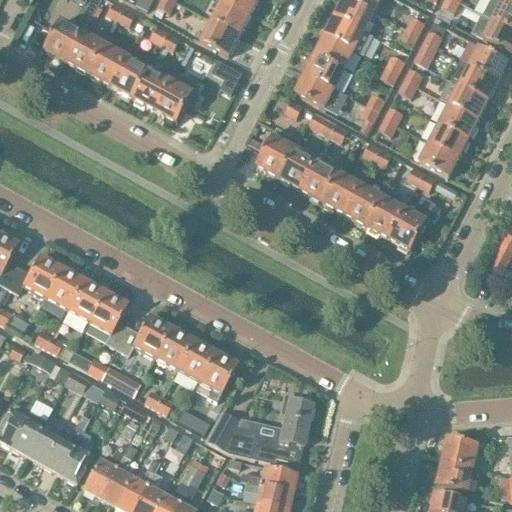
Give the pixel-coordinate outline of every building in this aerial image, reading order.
[(65,0),(83,9),(88,0),(65,0)] [(88,0),(83,9),(77,20),(89,26),(103,1),(100,0),(88,0)] [(163,0),(162,0),(157,11),(170,18),(176,6),(163,0)] [(223,0),(212,23),(240,38),(260,0),(223,0)] [(343,0),(343,1),(374,17),(382,0),(343,0)] [(446,0),(440,12),(454,19),(460,7),(446,0)] [(492,0),(490,0),(481,18),(492,23),(511,34),(511,9),(502,4),(492,0)] [(511,0),(503,0),(502,4),(511,9),(511,0)] [(343,1),(334,20),(364,36),(374,17),(343,1)] [(106,20),(117,26),(124,13),(113,7),(106,20)] [(124,13),(117,26),(128,33),(136,19),(124,13)] [(61,24),(44,54),(67,67),(84,37),(89,26),(77,20),(77,19),(71,30),(61,24)] [(334,20),(324,39),(354,55),(364,36),(334,20)] [(411,21),(405,33),(418,40),(424,28),(411,21)] [(212,23),(200,46),(228,61),(240,38),(212,23)] [(511,34),(492,23),(482,43),(511,59),(511,58),(511,34)] [(128,61),(112,92),(133,103),(150,73),(130,62),(133,57),(134,58),(135,57),(138,58),(153,29),(146,25),(128,61)] [(432,27),(422,47),(435,54),(441,41),(442,41),(446,34),(432,27)] [(150,45),(161,51),(168,38),(157,31),(150,45)] [(399,44),(412,51),(418,40),(405,33),(399,44)] [(84,37),(67,67),(90,79),(106,49),(84,37)] [(168,38),(161,51),(173,57),(180,44),(168,38)] [(324,39),(314,59),(344,74),(354,55),(324,39)] [(422,47),(416,58),(429,65),(435,54),(422,47)] [(106,49),(90,79),(112,92),(128,61),(106,49)] [(478,50),(468,71),(498,86),(508,65),(478,50)] [(194,68),(206,75),(213,62),(201,56),(194,68)] [(314,59),(304,78),(334,94),(344,74),(314,59)] [(391,60),(385,71),(398,78),(404,66),(391,60)] [(150,73),(133,103),(154,115),(171,85),(177,76),(164,69),(159,78),(150,73)] [(379,83),(392,90),(398,78),(385,71),(379,83)] [(468,71),(458,89),(488,105),(498,86),(468,71)] [(231,72),(224,84),(220,93),(231,99),(242,78),(231,72)] [(409,72),(402,86),(416,93),(423,79),(409,72)] [(304,78),(294,97),(324,113),(334,94),(304,78)] [(171,85),(154,115),(177,128),(190,103),(192,105),(196,98),(171,85)] [(402,86),(397,96),(411,103),(416,93),(402,86)] [(458,89),(448,109),(478,125),(488,105),(458,89)] [(371,98),(365,110),(378,117),(384,105),(371,98)] [(291,105),(284,117),(295,123),(302,111),(291,105)] [(448,109),(438,128),(468,143),(478,125),(448,109)] [(364,125),(360,133),(368,137),(378,117),(365,110),(359,122),(364,125)] [(389,112),(383,124),(397,131),(403,119),(389,112)] [(307,131),(328,142),(335,129),(314,117),(307,131)] [(383,124),(377,135),(391,142),(397,131),(383,124)] [(438,128),(428,147),(458,163),(468,143),(438,128)] [(335,129),(328,142),(340,149),(348,136),(335,129)] [(276,132),(272,139),(255,170),(278,183),(295,152),(299,144),(276,132)] [(428,147),(418,166),(448,182),(458,163),(428,147)] [(362,161),(372,166),(380,153),(369,148),(362,161)] [(295,152),(278,183),(299,194),(320,157),(310,151),(306,158),(295,152)] [(380,153),(372,166),(385,173),(392,160),(380,153)] [(320,157),(299,194),(322,207),(339,176),(318,164),(321,158),(320,157)] [(405,184),(417,190),(424,177),(412,171),(405,184)] [(339,176),(322,207),(343,219),(361,187),(339,176)] [(424,177),(417,190),(428,197),(435,184),(424,177)] [(440,186),(435,194),(444,199),(449,191),(440,186)] [(361,187),(343,219),(366,231),(383,200),(361,187)] [(383,200),(366,231),(387,243),(405,212),(383,200)] [(405,212),(387,243),(411,256),(428,224),(427,224),(428,222),(434,226),(441,215),(435,211),(436,209),(422,201),(417,211),(408,206),(405,212)] [(511,240),(506,238),(489,270),(502,277),(511,257),(511,240)] [(0,290),(6,294),(18,272),(7,267),(17,249),(0,240),(0,290)] [(18,272),(6,294),(17,300),(21,292),(43,304),(60,273),(38,261),(28,278),(18,272)] [(60,273),(43,304),(64,316),(82,285),(60,273)] [(82,285),(64,316),(87,329),(104,297),(82,285)] [(104,297),(87,329),(108,340),(104,348),(116,355),(128,333),(117,327),(127,310),(104,297)] [(0,311),(0,329),(3,331),(10,317),(0,311)] [(128,333),(116,355),(126,361),(131,352),(153,364),(170,333),(148,321),(138,339),(128,333)] [(170,333),(153,364),(175,376),(192,345),(170,333)] [(40,334),(33,347),(44,353),(51,340),(40,334)] [(51,340),(44,353),(55,359),(62,346),(51,340)] [(192,345),(175,376),(197,388),(213,357),(192,345)] [(8,359),(19,365),(24,355),(13,349),(8,359)] [(27,365),(49,377),(54,367),(32,355),(27,365)] [(213,357),(197,388),(219,400),(236,370),(213,357)] [(93,363),(85,376),(99,383),(106,370),(93,363)] [(52,383),(63,389),(66,384),(70,376),(60,370),(52,383)] [(106,370),(99,383),(113,391),(119,377),(106,370)] [(80,399),(81,397),(87,386),(70,376),(66,384),(63,389),(80,399)] [(87,386),(81,397),(98,406),(104,395),(87,386)] [(150,394),(143,408),(154,414),(161,400),(150,394)] [(118,418),(124,406),(104,395),(98,406),(113,414),(112,415),(118,418)] [(161,400),(154,414),(165,420),(172,406),(161,400)] [(204,445),(226,458),(285,472),(287,466),(298,469),(298,467),(297,467),(301,451),(302,452),(303,446),(304,447),(304,446),(303,446),(304,439),(306,440),(306,439),(305,439),(311,411),(297,407),(298,403),(285,400),(281,417),(285,418),(279,445),(255,439),(256,435),(236,430),(237,427),(220,417),(204,445)] [(0,415),(0,448),(8,452),(28,417),(32,410),(27,407),(23,414),(11,407),(5,418),(0,415)] [(124,417),(137,425),(141,416),(128,409),(124,417)] [(183,415),(177,426),(203,440),(208,429),(183,415)] [(28,417),(8,452),(25,462),(45,425),(36,421),(28,417)] [(81,420),(74,432),(81,436),(88,423),(81,420)] [(154,440),(161,427),(153,422),(146,435),(154,440)] [(45,425),(25,462),(41,471),(57,441),(49,437),(53,430),(45,425)] [(137,430),(129,426),(122,439),(129,443),(137,430)] [(159,440),(171,446),(176,435),(165,429),(159,440)] [(57,441),(41,471),(57,480),(82,436),(81,436),(74,432),(66,446),(57,441)] [(82,436),(57,480),(75,489),(91,460),(81,455),(89,440),(82,436)] [(174,453),(184,458),(191,444),(182,438),(174,453)] [(446,441),(441,465),(473,473),(478,449),(446,441)] [(124,453),(98,502),(113,511),(130,481),(122,476),(129,465),(130,465),(136,453),(127,448),(124,453)] [(82,494),(98,502),(124,453),(118,449),(107,468),(99,464),(82,494)] [(130,481),(113,511),(115,511),(132,511),(158,466),(152,463),(139,486),(130,481)] [(158,466),(132,511),(153,511),(161,497),(154,494),(169,467),(161,463),(159,467),(158,466)] [(441,465),(435,490),(467,497),(473,473),(441,465)] [(161,497),(153,511),(173,511),(194,475),(189,472),(180,488),(179,487),(171,502),(161,497)] [(239,485),(245,487),(291,498),(295,479),(262,472),(259,481),(240,477),(240,478),(239,485)] [(194,475),(173,511),(188,511),(186,511),(204,477),(196,473),(195,476),(194,475)] [(229,482),(221,478),(216,487),(225,492),(229,482)] [(255,498),(254,507),(276,511),(287,511),(291,498),(245,487),(243,496),(255,498)] [(222,499),(213,494),(206,505),(216,510),(222,499)] [(434,497),(430,511),(466,511),(468,505),(434,497)]
